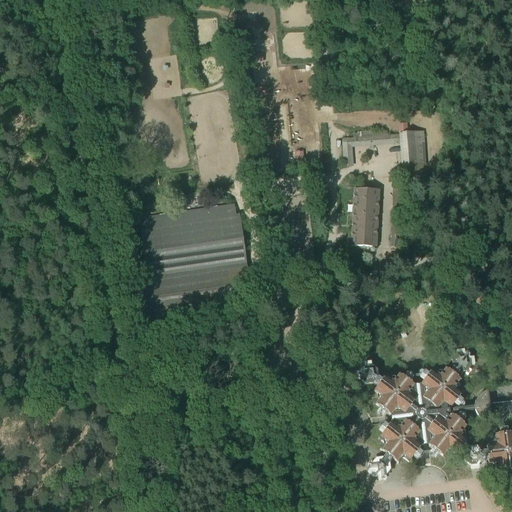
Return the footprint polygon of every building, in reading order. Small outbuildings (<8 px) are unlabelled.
[(251,57),(252,65),(262,64),(262,56),(251,57)] [(256,89),(257,98),(268,97),(267,88),(256,89)] [(259,123),(260,131),(271,130),(270,122),(259,123)] [(399,142),(402,182),(426,180),(423,133),(407,134),(407,125),(398,125),(398,135),(404,135),(405,141),(399,142)] [(405,141),(404,135),(398,135),(387,136),(353,139),(342,140),(344,167),(351,167),(349,146),(399,142),(405,141)] [(294,151),(295,161),(304,160),(303,150),(294,151)] [(401,183),(390,183),(387,250),(398,250),(401,183)] [(353,188),(350,245),(375,247),(379,189),(353,188)] [(140,229),(147,279),(137,280),(143,320),(213,310),(211,300),(250,294),(243,245),(247,244),(246,234),(242,235),(239,215),(235,215),(234,205),(142,219),(144,229),(140,229)] [(363,366),(359,371),(359,379),(366,384),(373,383),(376,386),(373,390),(377,393),(377,402),(375,404),(379,407),(376,411),(377,411),(375,414),(379,417),(385,421),(384,422),(378,429),(383,432),(378,438),(383,442),(383,445),(379,449),(385,454),(382,458),(375,459),(370,465),(371,470),(374,473),(380,477),(386,476),(390,471),(389,460),(392,456),(398,461),(402,455),(404,456),(405,454),(411,459),(422,445),(425,445),(427,445),(443,456),(449,449),(450,450),(452,448),(458,453),(460,451),(463,454),(464,460),(471,465),(478,464),(483,458),(487,457),(488,461),(497,460),(499,472),(504,471),(505,477),(511,475),(511,432),(493,435),(493,439),(491,442),(491,445),(486,446),(486,449),(482,450),(477,446),(476,445),(469,446),(465,443),(468,440),(461,435),(467,427),(455,418),(451,415),(451,413),(451,409),(450,408),(453,404),(459,397),(462,393),(458,390),(459,388),(458,385),(457,384),(461,380),(456,377),(459,372),(467,371),(472,365),(470,357),(464,353),(456,354),(452,359),(452,367),(449,371),(445,368),(442,372),(441,371),(437,370),(436,373),(432,369),(428,374),(424,370),(420,375),(415,376),(411,377),(406,373),(403,376),(399,374),(395,377),(394,376),(391,377),(390,379),(385,375),(381,380),(376,376),(378,372),(377,368),(371,365),(363,366)] [(492,422),(490,404),(488,391),(486,391),(484,392),(483,393),(480,394),(477,397),(476,398),(476,400),(475,402),(474,406),(474,408),(475,411),(477,415),(478,416),(479,417),(481,420),(484,421),(488,422),(490,422),(492,422)]
